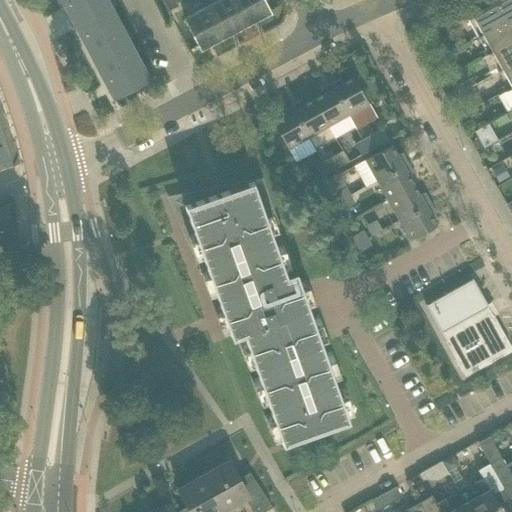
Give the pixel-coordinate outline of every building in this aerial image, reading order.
[(106,0),(105,0),(67,0),(68,2),(64,4),(71,18),(106,0)] [(146,77),(126,38),(106,0),(71,18),(79,33),(83,30),(93,49),(89,52),(94,61),(98,59),(108,78),(104,80),(112,95),(146,77)] [(178,6),(175,0),(162,0),(168,11),(178,6)] [(246,25),(232,0),(218,0),(207,6),(223,37),(246,25)] [(232,0),(246,25),(269,12),(262,0),(232,0)] [(481,35),(511,17),(511,0),(501,0),(471,17),(481,35)] [(223,37),(207,6),(184,19),(200,49),(223,37)] [(491,52),(511,40),(511,17),(481,35),(491,52)] [(501,70),(511,63),(511,40),(491,52),(501,70)] [(510,87),(511,86),(511,63),(501,70),(510,87)] [(340,78),(330,84),(347,115),(368,104),(353,77),(343,83),(340,78)] [(347,115),(330,84),(320,89),(323,94),(313,100),(328,126),(347,115)] [(328,126),(313,100),(303,106),(300,100),(290,106),(308,137),(328,126)] [(308,137),(290,106),(280,112),(283,117),(273,122),(288,149),(308,137)] [(0,162),(11,159),(0,126),(0,162)] [(369,136),(361,140),(368,152),(375,148),(369,136)] [(368,152),(361,140),(353,144),(360,156),(368,152)] [(397,155),(391,145),(365,159),(376,180),(408,163),(402,152),(397,155)] [(336,169),(330,157),(322,161),(328,173),(336,169)] [(328,173),(322,161),(314,166),(320,178),(328,173)] [(413,173),(408,163),(376,180),(388,200),(413,185),(408,175),(413,173)] [(348,422),(306,302),(300,285),(261,177),(226,190),(183,205),(218,302),(231,339),(243,335),(247,348),(277,432),(281,445),(316,433),(322,431),(348,422)] [(399,220),(430,202),(424,192),(419,195),(413,185),(388,200),(399,220)] [(350,195),(346,187),(334,194),(338,201),(350,195)] [(354,202),(350,195),(338,201),(342,208),(354,202)] [(0,246),(13,245),(8,202),(0,206),(0,246)] [(435,212),(430,202),(399,220),(410,240),(436,226),(430,215),(435,212)] [(367,238),(363,230),(351,237),(355,244),(367,238)] [(372,246),(367,238),(355,244),(360,252),(372,246)] [(471,280),(426,305),(425,306),(464,376),(511,349),(492,315),(492,316),(486,306),(487,305),(472,279),(471,280)] [(511,461),(504,466),(500,457),(489,463),(508,498),(511,496),(511,461)] [(227,461),(202,475),(222,509),(243,497),(252,511),(264,511),(272,507),(249,472),(248,473),(252,479),(241,485),(227,461)] [(441,461),(430,467),(437,480),(448,474),(447,471),(441,462),(441,461)] [(502,511),(498,504),(508,498),(489,463),(477,470),(482,478),(474,483),(481,496),(466,504),(470,511),(502,511)] [(216,511),(222,509),(202,475),(177,490),(187,506),(176,511),(216,511)] [(470,511),(466,504),(453,511),(446,498),(434,505),(430,496),(419,502),(424,511),(470,511)] [(424,511),(419,502),(401,511),(424,511)]
